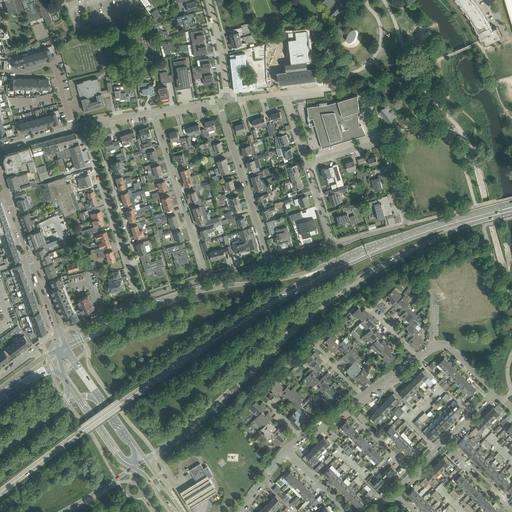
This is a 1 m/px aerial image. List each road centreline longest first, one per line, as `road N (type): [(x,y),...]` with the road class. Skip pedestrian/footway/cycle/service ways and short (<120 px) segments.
road 1 (secondary): [(145,460),(331,297),(475,217)]
road 2 (secondary): [(81,432),(340,267)]
road 3 (secondary): [(340,267),(192,293),(65,346)]
road 4 (residential): [(136,301),(83,124)]
road 5 (residential): [(204,278),(153,112)]
road 6 (residential): [(267,261),(216,102)]
road 7 (residential): [(58,334),(6,194)]
road 8 (secondary): [(340,267),(475,217)]
road 9 (residential): [(0,71),(53,63),(72,127)]
